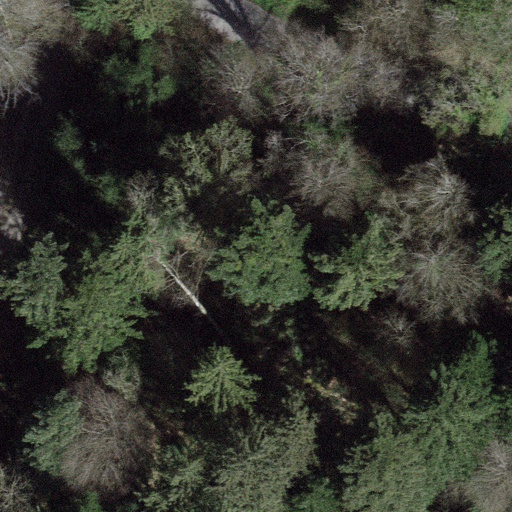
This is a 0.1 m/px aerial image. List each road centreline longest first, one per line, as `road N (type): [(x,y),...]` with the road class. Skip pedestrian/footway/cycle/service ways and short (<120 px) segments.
road 1 (unclassified): [(511,104),(373,77),(230,0)]
road 2 (track): [(0,232),(60,0)]
